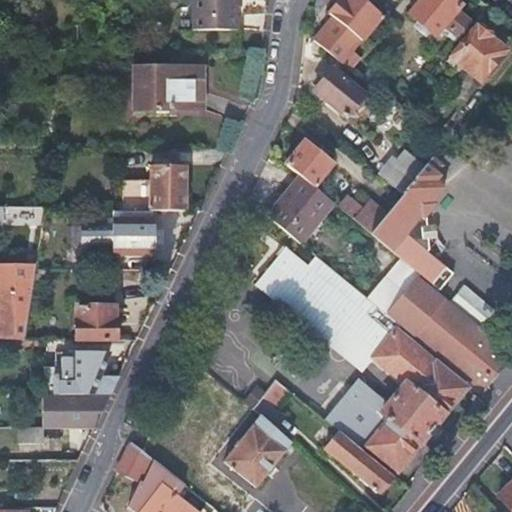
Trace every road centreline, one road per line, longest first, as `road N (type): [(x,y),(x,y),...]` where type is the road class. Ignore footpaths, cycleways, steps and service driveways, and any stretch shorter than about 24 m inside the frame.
road 1 (residential): [(78,511),(271,115),(290,0)]
road 2 (residential): [(424,511),(511,405)]
